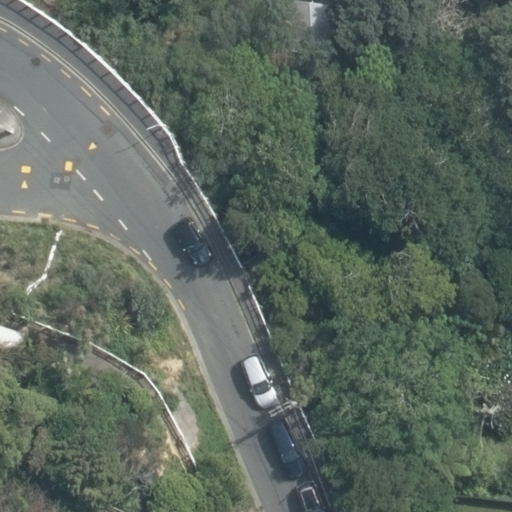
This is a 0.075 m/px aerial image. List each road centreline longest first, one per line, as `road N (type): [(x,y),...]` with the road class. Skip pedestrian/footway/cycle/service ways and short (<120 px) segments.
road 1 (residential): [(142,185),(201,292),(296,511)]
road 2 (residential): [(0,61),(58,92),(142,185)]
road 3 (residential): [(0,177),(142,185)]
